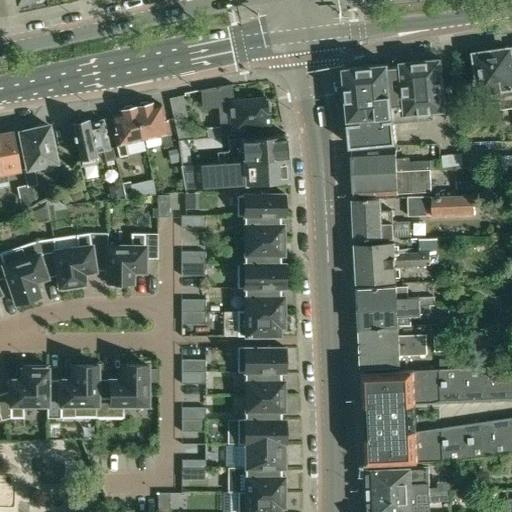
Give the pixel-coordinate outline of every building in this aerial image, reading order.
[(511,50),(508,48),(477,52),(474,57),(475,64),(477,64),(479,77),(476,79),(477,87),(480,89),(482,104),(500,101),(501,110),(511,108),(511,50)] [(361,67),(345,69),(349,121),(354,120),(354,125),(350,125),(352,147),(396,143),(394,123),(435,119),(434,113),(446,112),(441,59),(401,63),(401,67),(389,68),(389,64),(372,66),(372,65),(361,67)] [(178,141),(233,137),(232,132),(268,129),(267,112),(269,112),(268,102),(266,102),(266,99),(245,101),(245,99),(233,100),(234,87),(233,84),(200,90),(202,108),(218,107),(220,127),(189,130),(182,96),(169,98),(178,141)] [(138,106),(135,107),(141,141),(161,137),(161,139),(163,148),(171,146),(166,121),(164,122),(161,104),(153,106),(152,103),(149,103),(146,102),(140,103),(138,106)] [(113,133),(118,158),(127,156),(125,146),(123,145),(141,141),(135,107),(134,107),(131,105),(124,107),(122,110),(119,110),(120,113),(112,115),(115,133),(113,133)] [(108,149),(106,140),(103,122),(90,124),(89,122),(86,122),(84,119),(74,121),(73,125),(71,125),(79,167),(97,163),(95,155),(97,155),(96,151),(103,150),(105,162),(114,160),(112,148),(108,149)] [(34,127),(32,129),(19,132),(26,169),(23,169),(26,186),(30,207),(36,204),(32,185),(37,184),(34,168),(56,164),(55,156),(56,156),(54,148),(53,148),(48,126),(46,126),(44,125),(42,125),(40,125),(38,125),(36,126),(34,127)] [(12,133),(12,131),(0,133),(0,187),(8,186),(6,174),(18,172),(12,133)] [(221,155),(222,164),(287,159),(285,135),(242,140),(243,153),(221,155)] [(350,151),(352,175),(429,170),(442,169),(442,159),(408,162),(408,159),(395,160),(394,147),(350,151)] [(177,148),(167,151),(170,164),(181,161),(177,148)] [(289,181),(287,159),(222,164),(183,168),(187,191),(246,185),(289,181)] [(352,175),(354,196),(431,189),(429,170),(352,175)] [(152,179),(131,185),(130,181),(122,183),(125,195),(132,193),(133,198),(155,192),(152,179)] [(22,211),(30,207),(26,186),(17,187),(22,211)] [(68,189),(59,193),(64,204),(72,200),(73,203),(84,198),(79,186),(69,191),(68,189)] [(244,220),(280,220),(280,216),(284,216),(284,193),(237,196),(237,216),(244,216),(244,220)] [(157,217),(158,217),(169,217),(169,195),(157,195),(157,217)] [(409,216),(477,213),(476,195),(408,197),(409,216)] [(355,200),(356,241),(395,239),(394,238),(411,237),(411,221),(394,222),(393,210),(381,210),(380,199),(355,200)] [(205,216),(181,216),(181,228),(205,228),(205,216)] [(280,220),(244,220),(244,223),(244,239),(284,239),(284,223),(280,223),(280,220)] [(55,251),(54,251),(58,276),(60,290),(85,287),(83,272),(95,271),(107,271),(107,246),(108,246),(108,233),(89,233),(76,235),(78,247),(55,251)] [(131,246),(108,246),(107,246),(107,271),(107,282),(110,282),(110,286),(129,286),(129,282),(132,282),(132,271),(145,271),(145,258),(157,259),(158,233),(131,233),(131,246)] [(47,277),(58,276),(54,251),(55,251),(54,238),(37,240),(0,252),(0,256),(7,277),(16,303),(40,295),(35,281),(47,277)] [(244,259),(280,259),(280,255),(284,255),(284,239),(244,239),(244,256),(244,259)] [(421,240),(422,252),(431,252),(437,251),(436,239),(421,240)] [(357,247),(357,264),(385,263),(385,260),(396,259),(395,254),(395,245),(357,247)] [(205,252),(181,252),(181,264),(205,264),(205,252)] [(431,252),(422,252),(395,254),(396,259),(385,260),(385,263),(357,264),(358,282),(396,280),(395,267),(431,265),(431,252)] [(244,292),(280,292),(280,288),(284,288),(284,263),(280,263),(280,259),(244,259),(244,263),(237,263),(237,288),(244,288),(244,292)] [(205,276),(205,264),(181,264),(181,276),(205,276)] [(359,289),(360,310),(430,307),(435,307),(435,299),(406,300),(405,289),(398,289),(398,288),(359,289)] [(244,312),(284,311),(284,295),(280,295),(280,292),(244,292),(244,295),(244,312)] [(181,300),(181,312),(205,312),(205,300),(181,300)] [(360,310),(360,329),(398,327),(411,327),(411,316),(431,315),(430,307),(360,310)] [(237,312),(237,336),(244,336),(280,336),(280,327),(284,328),(284,311),(244,312),(237,312)] [(205,324),(205,312),(181,312),(181,324),(205,324)] [(399,338),(398,327),(360,329),(361,349),(427,346),(427,337),(399,338)] [(434,336),(435,345),(449,345),(449,335),(434,336)] [(427,346),(361,349),(362,369),(401,367),(400,356),(427,355),(427,346)] [(237,347),(237,372),(244,372),(281,372),(284,372),(284,347),(280,347),(244,347),(237,347)] [(205,360),(181,360),(181,372),(205,372),(205,360)] [(24,405),(47,405),(47,380),(47,365),(22,365),(22,380),(10,380),(10,391),(0,394),(0,416),(1,420),(10,418),(24,418),(24,405)] [(47,405),(47,418),(98,418),(97,380),(97,365),(72,365),(72,380),(60,380),(47,380),(47,405)] [(122,380),(97,380),(98,418),(124,418),(124,405),(147,405),(147,365),(122,365),(122,380)] [(440,369),(363,373),(364,396),(365,438),(366,465),(432,465),(511,452),(511,417),(417,431),(416,404),(511,400),(511,365),(464,368),(440,369)] [(205,384),(205,372),(181,372),(181,384),(205,384)] [(280,379),(280,372),(244,372),(244,396),(284,396),(284,379),(280,379)] [(284,396),(244,396),(244,412),(245,412),(245,419),(281,419),(281,412),(285,412),(284,396)] [(205,408),(181,408),(181,420),(205,420),(205,408)] [(281,419),(245,419),(237,419),(237,444),(285,444),(285,419),(281,419)] [(205,432),(205,420),(181,420),(181,432),(205,432)] [(285,444),(237,444),(237,445),(245,445),(245,469),(281,468),(285,468),(285,444)] [(205,480),(205,468),(181,468),(181,480),(205,480)] [(228,469),(228,492),(237,492),(245,492),(285,492),(285,476),(281,476),(281,468),(245,469),(228,469)] [(429,469),(367,471),(367,479),(367,494),(413,492),(412,494),(451,493),(451,482),(437,482),(437,488),(429,488),(429,484),(429,469)] [(237,492),(237,511),(280,511),(281,508),(285,508),(285,492),(245,492),(237,492)] [(368,511),(430,511),(430,504),(453,503),(453,493),(451,493),(412,494),(413,492),(367,494),(368,511)] [(169,511),(170,493),(158,493),(157,511),(169,511)]
